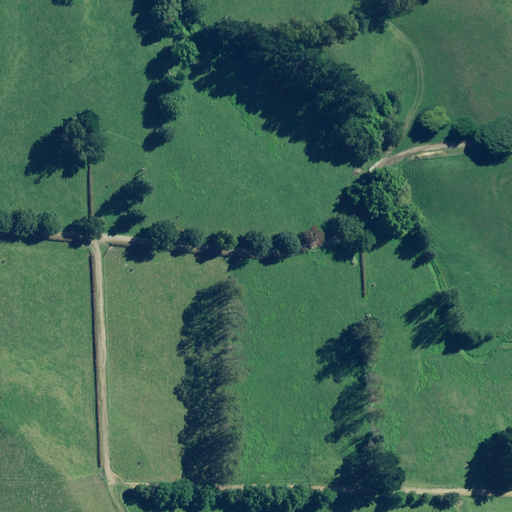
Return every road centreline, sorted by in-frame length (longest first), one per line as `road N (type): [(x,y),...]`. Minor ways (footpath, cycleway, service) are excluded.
road 1 (track): [(96,239),(113,466),(124,485),(511,491)]
road 2 (track): [(279,255),(0,231)]
road 3 (track): [(511,123),(484,139),(424,146),(385,167),(329,235),(279,255)]
